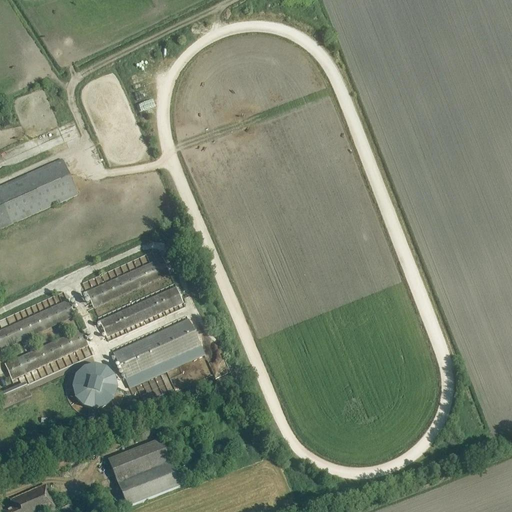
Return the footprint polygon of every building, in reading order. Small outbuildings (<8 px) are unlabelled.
[(0,229),(77,196),(61,160),(0,187),(0,229)] [(163,260),(86,294),(93,309),(169,275),(163,260)] [(176,289),(99,323),(106,338),(182,304),(176,289)] [(68,303),(0,333),(0,350),(75,317),(68,303)] [(188,321),(114,355),(129,390),(204,356),(188,321)] [(81,332),(5,366),(11,381),(88,346),(81,332)] [(100,369),(94,368),(88,369),(82,372),(76,378),(73,385),(73,392),(75,398),(78,404),(83,408),(90,411),(98,411),(105,408),(110,404),(113,399),(115,392),(115,385),(112,378),(107,373),(100,369)] [(25,384),(0,395),(0,404),(3,411),(31,398),(25,384)] [(180,488),(161,440),(108,461),(127,509),(180,488)] [(44,468),(48,476),(68,467),(64,459),(44,468)] [(2,511),(54,511),(57,511),(46,485),(10,501),(13,508),(2,511)]
